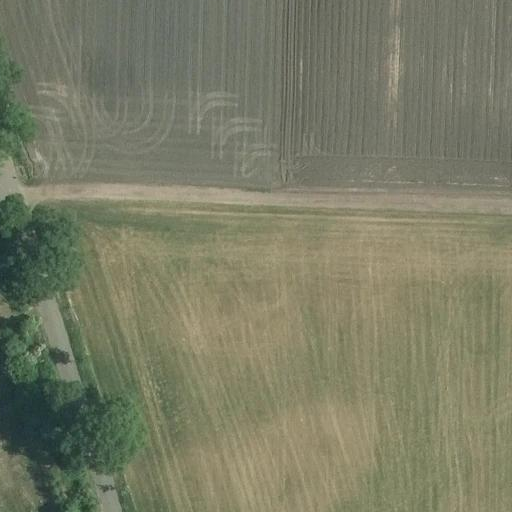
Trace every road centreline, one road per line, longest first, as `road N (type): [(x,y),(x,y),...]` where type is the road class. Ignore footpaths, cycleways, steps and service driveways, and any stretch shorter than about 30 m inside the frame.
road 1 (track): [(11,192),(511,210)]
road 2 (tertiary): [(111,511),(11,192)]
